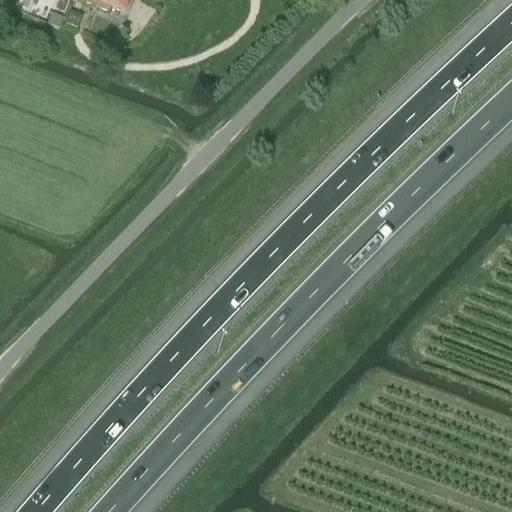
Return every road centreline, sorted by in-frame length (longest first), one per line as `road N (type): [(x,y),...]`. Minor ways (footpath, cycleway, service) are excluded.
road 1 (motorway): [(511,23),(316,209),(34,511)]
road 2 (motorway): [(108,511),(345,261),(511,100)]
road 3 (unclassified): [(0,382),(360,0)]
